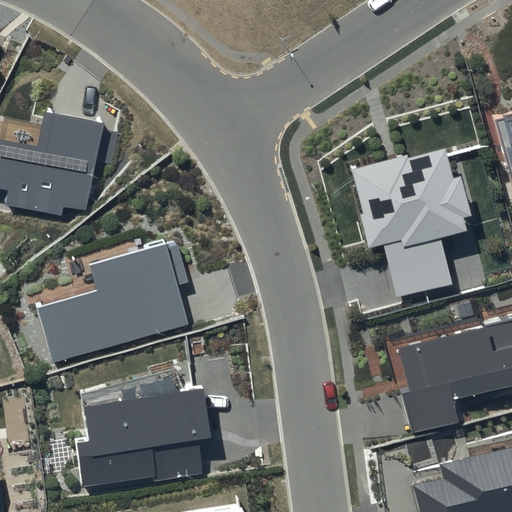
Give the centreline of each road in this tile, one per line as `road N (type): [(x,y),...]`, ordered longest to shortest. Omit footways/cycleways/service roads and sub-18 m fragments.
road 1 (residential): [(230,129),(282,280),(320,511)]
road 2 (residential): [(424,0),(230,129)]
road 3 (residential): [(81,0),(144,40),(230,129)]
